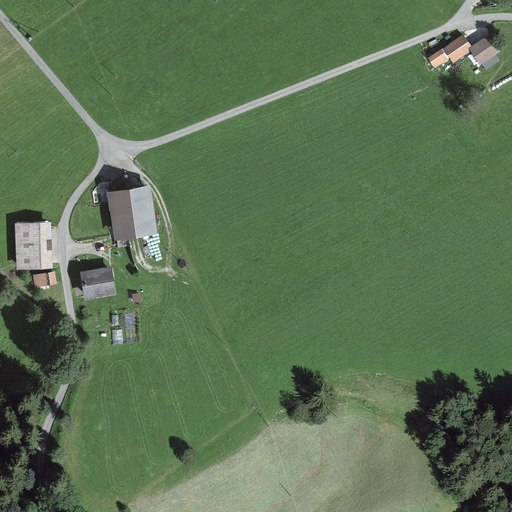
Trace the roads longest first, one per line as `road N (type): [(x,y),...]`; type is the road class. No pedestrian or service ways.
road 1 (unclassified): [(112,149),(158,142),(436,31),(511,17)]
road 2 (unclassified): [(44,511),(44,437),(73,353),(66,216),(112,149)]
road 3 (unclassified): [(112,149),(0,14)]
